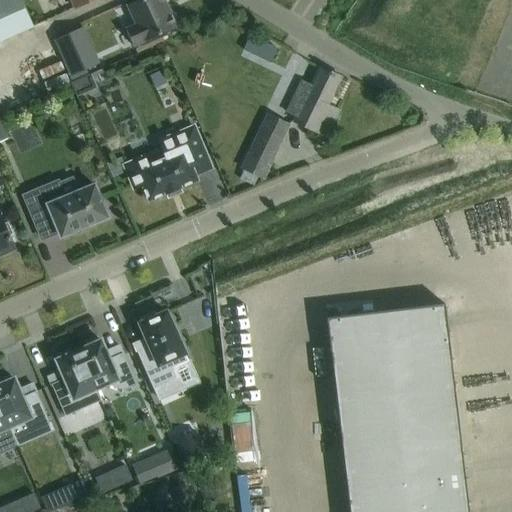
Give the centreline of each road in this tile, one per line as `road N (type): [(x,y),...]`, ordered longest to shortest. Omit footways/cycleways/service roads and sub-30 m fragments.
road 1 (residential): [(0,315),(465,116)]
road 2 (residential): [(465,116),(247,0)]
